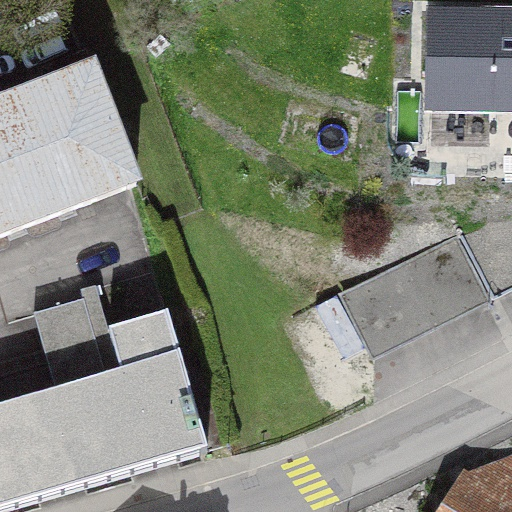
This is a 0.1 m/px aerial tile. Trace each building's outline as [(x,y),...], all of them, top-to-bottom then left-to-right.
[(511,15),(431,14),(432,104),(487,105),(488,79),(511,78),(511,15)] [(47,89),(0,106),(0,238),(135,186),(83,53),(40,70),(47,89)] [(511,282),(511,209),(459,236),(488,294),(511,282)] [(455,241),(341,298),(372,360),(486,303),(455,241)] [(119,376),(104,380),(83,303),(32,317),(54,394),(0,409),(0,511),(222,446),(195,353),(176,358),(164,317),(107,333),(119,376)] [(441,511),(511,511),(511,465),(506,462),(462,479),(441,511)]
